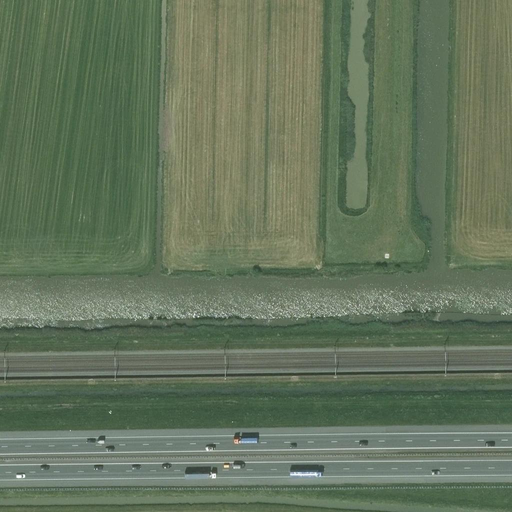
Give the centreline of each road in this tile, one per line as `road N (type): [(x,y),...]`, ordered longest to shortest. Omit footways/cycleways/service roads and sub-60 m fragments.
road 1 (motorway): [(511,441),(0,447)]
road 2 (motorway): [(0,473),(511,468)]
